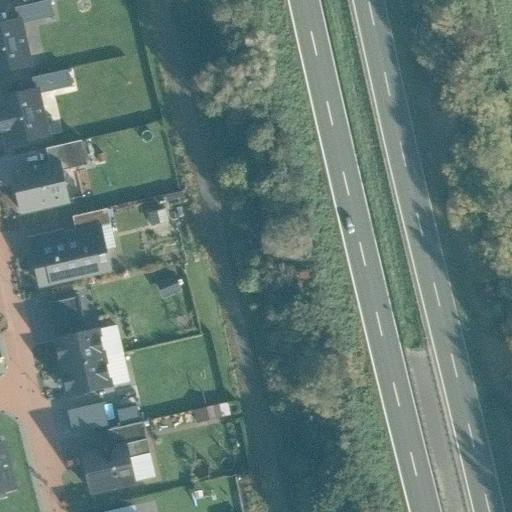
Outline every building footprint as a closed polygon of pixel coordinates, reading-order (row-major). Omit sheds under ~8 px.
[(17,19),(0,23),(0,73),(32,66),(23,24),(53,17),(50,1),(15,9),(17,19)] [(35,90),(0,97),(0,112),(8,146),(50,136),(40,95),(71,88),(68,71),(33,79),(35,90)] [(59,164),(61,171),(87,165),(82,142),(44,150),(48,166),(59,164)] [(20,210),(67,200),(61,171),(59,164),(48,166),(12,174),(20,210)] [(165,209),(150,212),(153,225),(168,221),(165,209)] [(53,247),(35,251),(43,284),(98,271),(94,254),(106,251),(100,226),(51,237),(53,247)] [(101,329),(58,339),(72,398),(115,388),(101,329)] [(104,403),(69,410),(74,433),(108,426),(104,403)] [(219,405),(193,411),(196,422),(222,416),(219,405)] [(138,406),(119,408),(120,421),(139,418),(138,406)] [(115,448),(86,455),(94,491),(137,481),(128,445),(146,440),(142,423),(110,431),(115,448)] [(6,440),(0,441),(0,496),(18,492),(6,440)]
